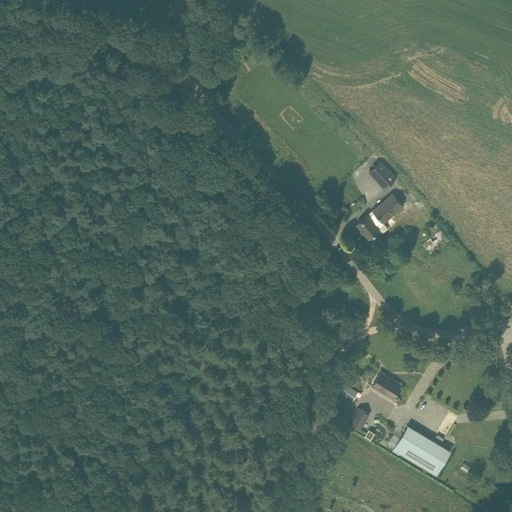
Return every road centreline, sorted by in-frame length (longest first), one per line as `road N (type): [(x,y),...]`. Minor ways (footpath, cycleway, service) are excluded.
road 1 (unclassified): [(511,325),(434,334),(392,317),(280,179),(186,91),(187,0)]
road 2 (track): [(270,511),(344,351),(398,321)]
road 3 (track): [(186,91),(101,33),(0,21)]
